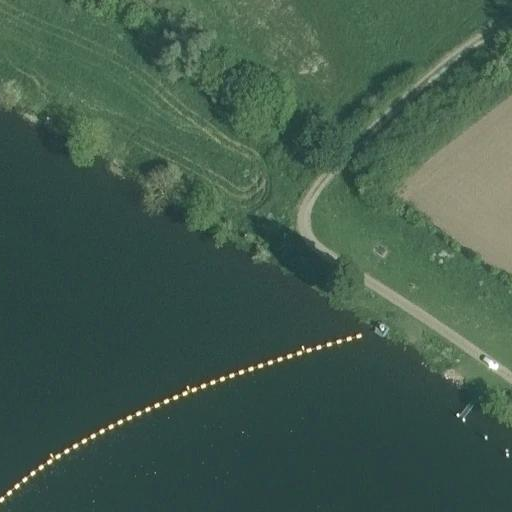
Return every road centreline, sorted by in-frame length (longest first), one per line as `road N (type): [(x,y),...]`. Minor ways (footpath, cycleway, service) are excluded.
road 1 (track): [(309,195),(300,215),(305,238),(511,382)]
road 2 (track): [(511,22),(380,119),(309,195)]
